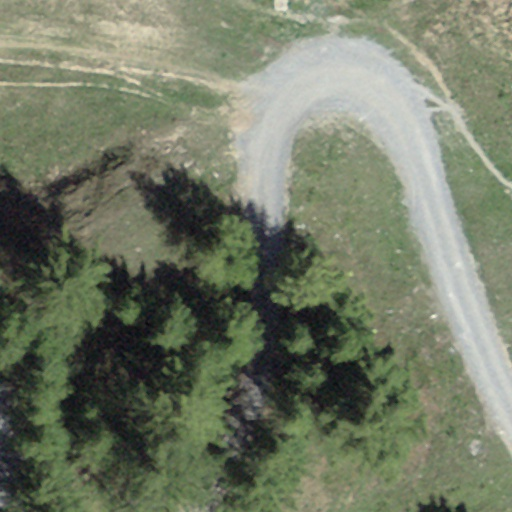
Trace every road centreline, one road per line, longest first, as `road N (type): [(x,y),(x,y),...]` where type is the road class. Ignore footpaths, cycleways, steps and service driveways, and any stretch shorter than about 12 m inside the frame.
road 1 (track): [(192,511),(243,390),(277,104)]
road 2 (track): [(361,88),(401,143),(445,291),(511,440)]
